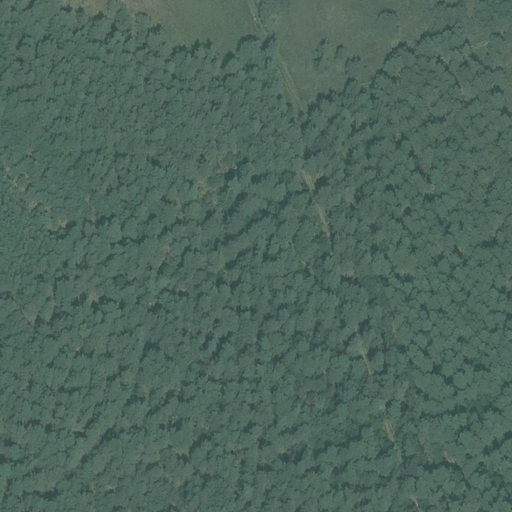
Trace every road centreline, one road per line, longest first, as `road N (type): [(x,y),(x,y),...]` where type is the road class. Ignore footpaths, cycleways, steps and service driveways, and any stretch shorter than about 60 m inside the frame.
road 1 (track): [(419,511),(291,90)]
road 2 (track): [(291,90),(341,177),(462,474)]
road 3 (track): [(306,115),(511,22)]
